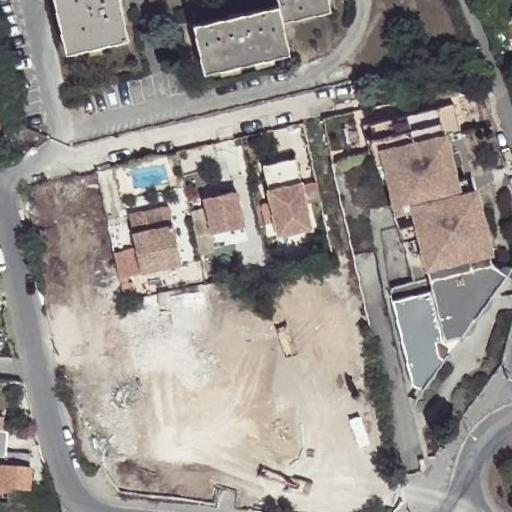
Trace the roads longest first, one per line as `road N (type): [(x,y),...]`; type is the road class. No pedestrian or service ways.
road 1 (residential): [(0,191),(34,371)]
road 2 (residential): [(34,371),(65,494),(83,511)]
